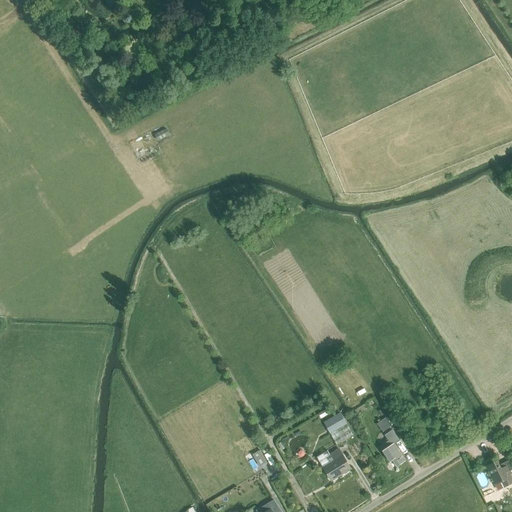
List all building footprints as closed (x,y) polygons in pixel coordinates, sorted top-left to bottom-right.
[(341,413),(324,423),(330,434),(347,423),(341,413)] [(387,431),(393,426),(387,417),(381,421),(387,431)] [(393,460),(397,467),(405,461),(394,444),(399,440),(392,430),(385,435),(389,441),(380,447),(390,462),(393,460)] [(507,446),(511,442),(511,438),(508,432),(501,436),(507,446)] [(345,445),(349,450),(361,442),(357,437),(345,445)] [(260,442),(257,443),(264,455),(267,453),(260,442)] [(351,469),(339,449),(330,455),(334,461),(323,468),(331,481),(351,469)] [(260,450),(252,455),(259,467),(267,463),(260,450)] [(498,461),(486,467),(495,485),(501,482),(504,487),(511,483),(511,479),(510,475),(511,474),(511,462),(511,460),(500,465),(498,461)] [(280,511),(274,501),(257,511),(280,511)]
